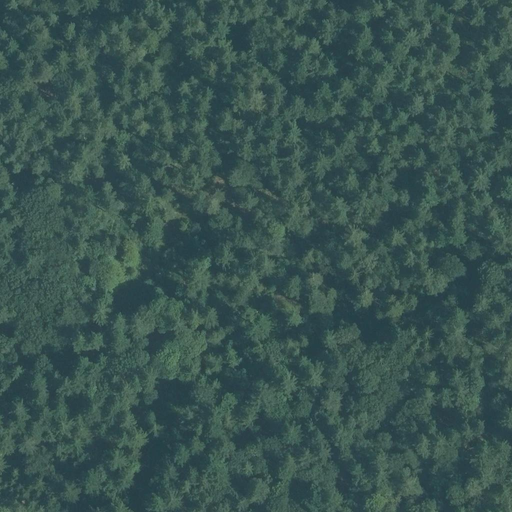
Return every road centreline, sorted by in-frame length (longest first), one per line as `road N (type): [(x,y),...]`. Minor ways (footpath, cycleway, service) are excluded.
road 1 (track): [(511,348),(183,214)]
road 2 (track): [(183,214),(0,471)]
road 3 (track): [(331,0),(183,214)]
road 4 (track): [(183,214),(0,140)]
